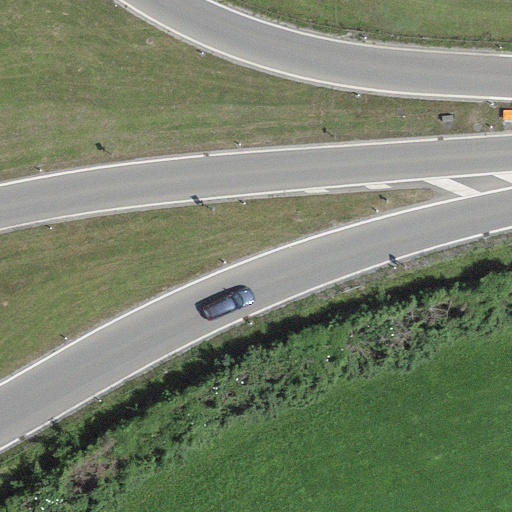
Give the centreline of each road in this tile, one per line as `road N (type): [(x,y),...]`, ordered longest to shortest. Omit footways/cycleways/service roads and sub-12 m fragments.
road 1 (trunk): [(0,422),(279,281),(421,235),(511,217)]
road 2 (trunk): [(511,159),(220,182),(0,211)]
road 3 (trunk): [(511,81),(326,63),(234,35),(162,0)]
